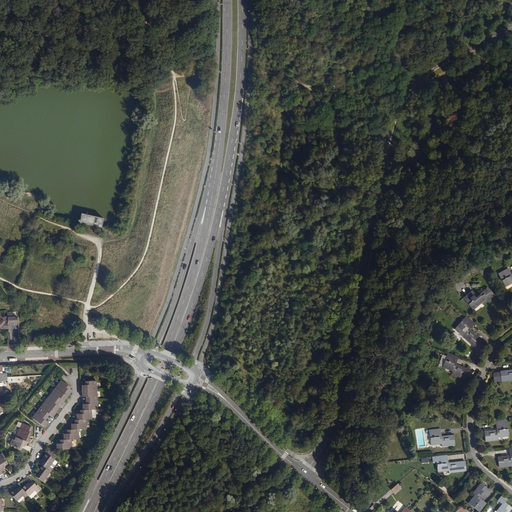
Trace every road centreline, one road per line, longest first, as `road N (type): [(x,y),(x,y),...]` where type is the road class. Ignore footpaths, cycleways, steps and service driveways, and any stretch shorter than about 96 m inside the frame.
road 1 (primary): [(218,145),(175,320),(87,511)]
road 2 (primary): [(98,511),(185,323),(228,174)]
road 3 (unclassified): [(303,471),(335,424),(387,148)]
road 4 (track): [(172,78),(174,120),(143,260),(125,283),(87,307)]
road 5 (primary): [(218,145),(171,308),(150,350)]
road 6 (primary): [(192,368),(228,174)]
road 7 (primary): [(228,174),(241,0)]
road 8 (residential): [(511,491),(476,462),(468,431),(494,346)]
road 9 (track): [(150,29),(117,15),(0,40)]
road 10 (primary): [(142,368),(82,511)]
road 11 (primary): [(101,511),(186,387)]
road 12 (primary): [(226,0),(218,145)]
road 13 (residential): [(0,482),(34,458),(76,396),(75,374)]
